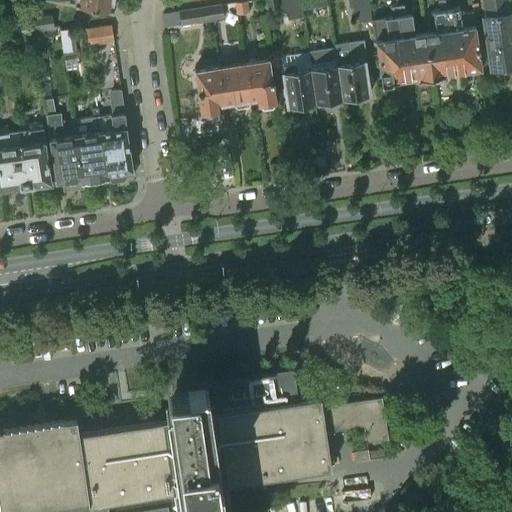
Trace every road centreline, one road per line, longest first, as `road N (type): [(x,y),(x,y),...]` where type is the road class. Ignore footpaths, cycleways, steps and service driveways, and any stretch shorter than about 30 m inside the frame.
road 1 (primary): [(511,190),(0,267)]
road 2 (primary): [(0,292),(511,216)]
road 3 (residential): [(511,164),(215,208),(163,205)]
road 4 (residential): [(163,205),(141,0)]
road 5 (residential): [(163,205),(110,225),(0,241)]
